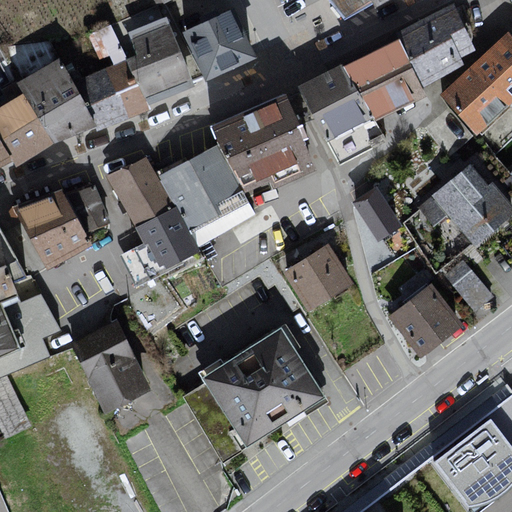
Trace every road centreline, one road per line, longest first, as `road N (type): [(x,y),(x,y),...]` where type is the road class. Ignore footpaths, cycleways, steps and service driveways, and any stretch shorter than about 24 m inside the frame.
road 1 (residential): [(294,79),(345,202),(383,328),(421,399)]
road 2 (residential): [(294,79),(0,197)]
road 3 (residential): [(421,399),(274,511)]
road 4 (residential): [(442,0),(294,79)]
